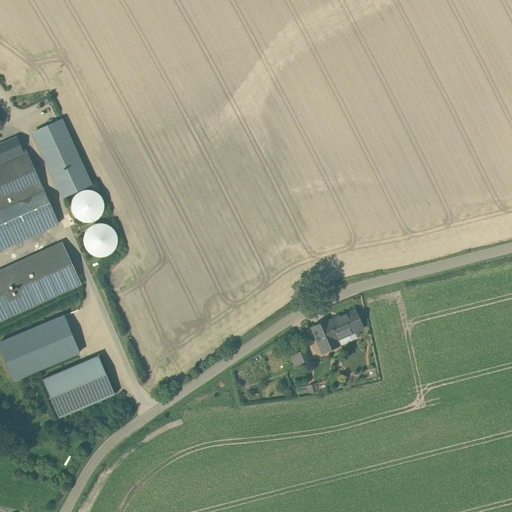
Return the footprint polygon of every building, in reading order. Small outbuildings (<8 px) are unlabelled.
[(68,135),(61,120),(33,133),(62,197),(90,184),(68,135)] [(16,138),(0,144),(0,175),(10,198),(17,195),(19,201),(34,194),(43,191),(25,151),(22,152),(16,138)] [(0,175),(0,209),(19,201),(17,195),(10,198),(0,175)] [(74,196),(72,199),(71,202),(71,206),(71,210),(72,213),(74,216),(77,219),(80,221),(83,222),(87,223),(91,222),(94,221),(97,219),(100,217),(102,213),(103,210),(104,206),(103,203),(102,199),(100,196),(98,193),(94,191),(91,190),(87,190),(84,190),(80,191),(77,193),(74,196)] [(43,214),(51,210),(43,191),(34,194),(43,214)] [(0,209),(0,239),(45,219),(43,214),(34,194),(19,201),(0,209)] [(45,219),(0,239),(0,250),(58,224),(51,210),(43,214),(45,219)] [(84,235),(83,238),(83,242),(84,245),(85,248),(87,251),(90,253),(93,255),(96,256),(99,257),(102,257),(106,256),(109,254),(111,252),(113,250),(115,247),(116,243),(116,240),(116,237),(115,234),(113,231),(111,228),(109,226),(106,225),(102,224),(99,224),(96,224),(92,225),(90,227),(87,229),(85,232),(84,235)] [(0,320),(79,283),(62,243),(0,271),(0,320)] [(344,316),(327,324),(328,326),(321,330),(326,342),(334,339),(334,340),(342,336),(362,327),(355,311),(344,316)] [(63,316),(0,342),(0,348),(14,381),(79,353),(63,316)] [(326,342),(321,330),(314,333),(321,348),(328,345),(326,342)] [(342,336),(334,340),(334,339),(326,342),(328,345),(329,347),(344,341),(342,336)] [(304,350),(292,355),(284,359),(289,369),(308,360),(304,350)] [(79,354),(63,361),(66,368),(82,361),(79,354)] [(42,379),(58,417),(114,393),(98,356),(42,379)]
